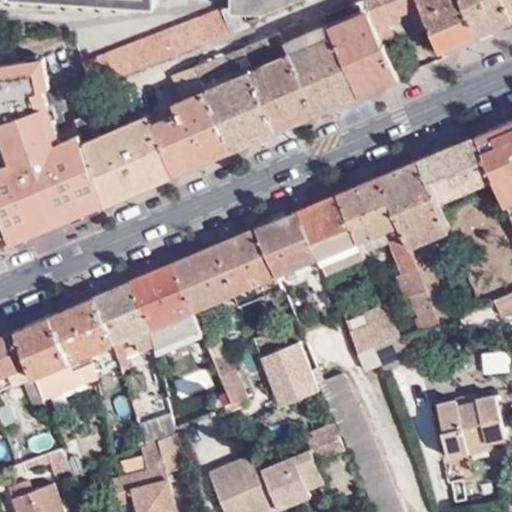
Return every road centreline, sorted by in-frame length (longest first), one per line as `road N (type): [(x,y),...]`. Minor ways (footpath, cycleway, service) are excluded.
road 1 (tertiary): [(0,292),(511,77)]
road 2 (residential): [(193,56),(334,0)]
